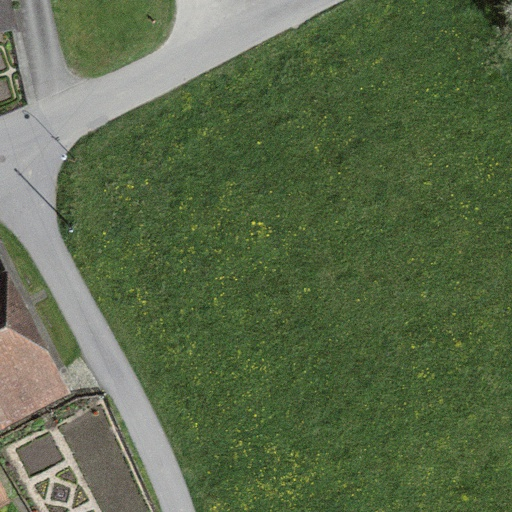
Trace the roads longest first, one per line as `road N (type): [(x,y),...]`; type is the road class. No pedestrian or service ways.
road 1 (unclassified): [(0,160),(179,511)]
road 2 (unclassified): [(0,145),(297,0)]
